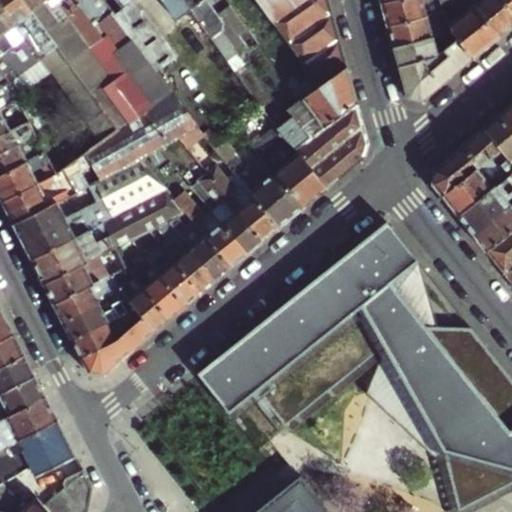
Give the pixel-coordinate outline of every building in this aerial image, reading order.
[(24,0),(0,0),(0,3),(26,38),(32,34),(47,54),(58,45),(32,11),(24,0)] [(76,0),(24,0),(32,11),(46,0),(56,0),(92,47),(109,34),(120,49),(134,38),(117,15),(115,12),(105,20),(101,23),(98,18),(93,22),(76,0)] [(70,62),(92,47),(56,0),(46,0),(32,11),(58,45),(70,62)] [(76,0),(93,22),(98,18),(101,23),(105,20),(89,0),(76,0)] [(117,0),(121,5),(114,10),(115,12),(117,15),(136,0),(117,0)] [(138,0),(136,0),(117,15),(134,38),(159,71),(180,55),(138,0)] [(186,0),(165,0),(180,20),(193,10),(186,0)] [(186,0),(193,10),(198,16),(230,59),(240,51),(224,30),(226,21),(209,0),(186,0)] [(260,0),(320,80),(321,86),(348,66),(330,0),(260,0)] [(392,0),(384,2),(390,26),(446,10),(444,4),(442,0),(392,0)] [(455,20),(451,24),(454,31),(459,39),(475,57),(500,36),(473,0),(442,0),(444,4),(448,0),(457,0),(466,10),(455,20)] [(473,0),(500,36),(511,25),(511,10),(504,0),(473,0)] [(26,38),(0,3),(0,67),(10,81),(20,73),(21,73),(41,58),(26,38)] [(451,9),(446,10),(451,24),(455,20),(451,9)] [(198,16),(193,10),(180,20),(185,26),(198,16)] [(451,24),(446,10),(390,26),(396,47),(432,37),(454,31),(451,24)] [(32,34),(26,38),(41,58),(47,54),(32,34)] [(437,56),(432,37),(396,47),(409,96),(422,100),(475,57),(459,39),(445,50),(449,55),(442,61),(437,56)] [(134,38),(120,49),(162,104),(178,96),(171,86),(159,71),(134,38)] [(191,70),(180,55),(159,71),(171,86),(191,70)] [(358,103),(348,66),(321,86),(303,100),(300,102),(307,112),(300,118),(297,115),(281,127),(297,148),(358,103)] [(0,67),(0,85),(10,81),(0,67)] [(0,85),(0,112),(21,101),(10,81),(0,85)] [(104,85),(93,93),(120,129),(88,152),(103,178),(143,156),(181,136),(201,125),(178,96),(162,104),(130,122),(104,85)] [(21,101),(0,112),(0,136),(32,120),(21,101)] [(368,143),(358,103),(297,148),(328,187),(363,156),(368,143)] [(511,106),(503,114),(501,116),(511,128),(511,106)] [(511,128),(501,116),(485,128),(503,149),(510,159),(511,160),(511,128)] [(32,120),(0,136),(0,154),(39,135),(32,120)] [(276,171),(304,207),(328,187),(297,148),(281,127),(278,124),(269,132),(291,159),(276,171)] [(181,136),(190,147),(207,133),(201,125),(181,136)] [(485,128),(466,145),(477,159),(486,151),(492,158),(498,153),(503,149),(485,128)] [(0,154),(0,176),(48,151),(39,135),(0,154)] [(435,184),(444,196),(483,166),(480,162),(477,159),(466,145),(437,169),(435,184)] [(0,195),(3,202),(39,183),(34,171),(44,166),(50,177),(60,172),(48,151),(0,176),(0,195)] [(103,178),(88,152),(62,170),(65,177),(70,174),(79,191),(92,184),(103,178)] [(506,162),(498,153),(492,158),(499,167),(506,162)] [(60,201),(15,225),(33,259),(169,188),(143,156),(103,178),(92,184),(100,199),(69,216),(60,201)] [(281,227),(304,207),(276,171),(263,183),(241,156),(235,161),(238,166),(235,169),(247,184),(281,227)] [(487,162),(483,166),(444,196),(460,215),(497,186),(511,174),(511,160),(510,159),(506,162),(499,167),(492,158),(487,162)] [(281,227),(247,184),(240,189),(220,164),(210,172),(264,241),(281,227)] [(215,210),(249,254),(264,241),(210,172),(200,180),(212,195),(220,205),(215,210)] [(46,195),(39,183),(3,202),(15,225),(60,201),(65,198),(60,189),(46,195)] [(511,207),(511,204),(497,186),(460,215),(476,236),(511,207)] [(169,188),(33,259),(46,284),(116,247),(131,239),(157,225),(167,220),(187,210),(178,198),(169,188)] [(194,219),(234,267),(249,254),(215,210),(208,215),(200,205),(188,190),(178,198),(187,210),(194,219)] [(206,200),(215,210),(220,205),(212,195),(206,200)] [(208,215),(215,210),(206,200),(200,205),(208,215)] [(489,252),(511,233),(511,207),(476,236),(489,252)] [(218,280),(234,267),(194,219),(181,229),(185,233),(181,236),(218,280)] [(162,245),(202,293),(218,280),(181,236),(185,233),(181,229),(177,233),(167,220),(157,225),(169,239),(162,245)] [(391,284),(418,262),(387,224),(202,374),(232,412),(259,390),(286,424),(383,346),(444,452),(460,509),(511,479),(511,379),(471,328),(427,329),(391,284)] [(511,233),(489,252),(511,281),(511,233)] [(187,306),(202,293),(162,245),(151,255),(155,259),(151,262),(161,274),(187,306)] [(46,284),(56,305),(96,284),(91,275),(112,264),(117,273),(119,272),(128,268),(124,263),(116,247),(46,284)] [(153,280),(161,274),(151,262),(147,258),(140,264),(153,280)] [(145,288),(172,319),(187,306),(161,274),(153,280),(140,264),(131,271),(145,288)] [(134,305),(144,318),(156,332),(172,319),(145,288),(138,294),(119,272),(117,273),(110,277),(123,293),(134,305)] [(96,284),(56,305),(65,322),(101,304),(120,294),(123,293),(110,277),(96,284)] [(101,304),(65,322),(74,340),(111,321),(134,305),(123,293),(120,294),(124,301),(116,305),(117,306),(106,313),(101,304)] [(0,342),(16,334),(0,303),(0,342)] [(74,340),(83,358),(119,339),(115,330),(124,325),(128,332),(131,330),(144,318),(134,305),(111,321),(74,340)] [(106,375),(156,332),(144,318),(131,330),(135,335),(123,346),(119,339),(83,358),(91,373),(106,375)] [(115,330),(119,339),(128,332),(124,325),(115,330)] [(0,369),(26,356),(16,334),(0,342),(0,369)] [(0,395),(37,377),(26,356),(0,369),(0,395)] [(0,421),(48,397),(37,377),(0,395),(0,421)] [(0,449),(20,439),(59,420),(48,397),(0,421),(0,449)] [(78,456),(59,420),(20,439),(34,467),(37,473),(42,475),(78,456)] [(4,485),(34,467),(20,439),(0,449),(0,485),(2,484),(4,485)] [(85,469),(70,476),(67,478),(65,481),(65,484),(67,487),(88,511),(94,488),(85,469)] [(329,511),(301,476),(289,485),(255,511),(329,511)] [(0,485),(0,506),(2,505),(14,502),(17,501),(4,485),(2,484),(0,485)] [(56,495),(70,511),(88,511),(67,487),(56,495)] [(22,511),(50,511),(44,505),(38,497),(37,495),(34,495),(31,497),(31,499),(33,502),(22,511)] [(50,511),(70,511),(56,495),(44,505),(50,511)] [(14,502),(22,511),(33,502),(31,499),(31,497),(17,501),(14,502)]
